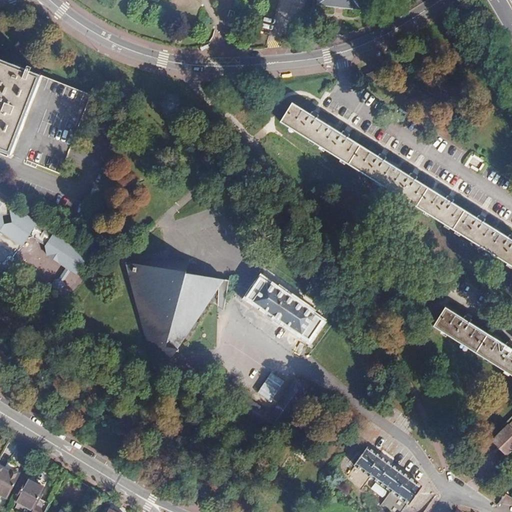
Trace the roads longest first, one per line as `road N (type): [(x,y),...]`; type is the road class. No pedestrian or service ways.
road 1 (tertiary): [(441,0),(352,50),(225,66),(162,61),(119,47),(47,0)]
road 2 (residential): [(237,313),(412,445),(450,495)]
road 3 (tertiary): [(150,503),(0,412)]
